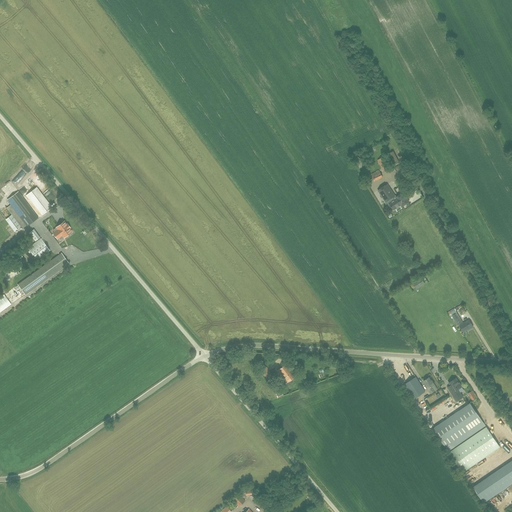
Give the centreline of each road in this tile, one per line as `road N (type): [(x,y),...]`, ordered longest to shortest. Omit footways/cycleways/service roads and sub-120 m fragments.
road 1 (unclassified): [(203,356),(0,117)]
road 2 (tertiary): [(511,362),(251,347),(203,356)]
road 3 (tertiary): [(0,480),(39,469),(203,356)]
road 4 (unclassified): [(336,511),(203,356)]
